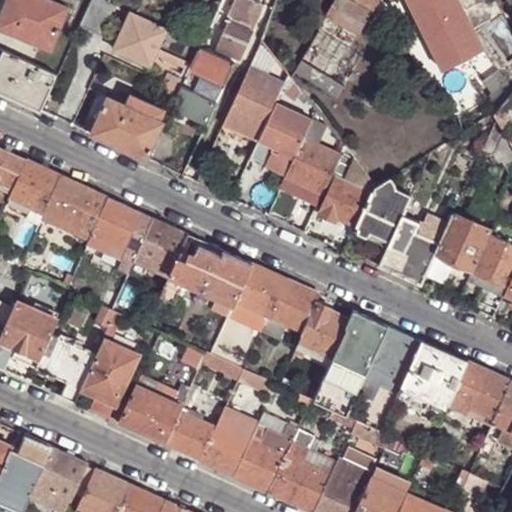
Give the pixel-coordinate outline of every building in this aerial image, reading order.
[(66,10),(41,0),(11,0),(6,15),(2,14),(0,17),(0,31),(49,51),(66,10)] [(6,15),(11,0),(0,0),(0,2),(0,12),(2,14),(6,15)] [(100,38),(114,8),(106,5),(107,3),(100,0),(91,0),(78,29),(100,38)] [(252,0),(233,0),(227,16),(229,17),(243,23),(252,0)] [(328,17),(320,31),(349,49),(371,11),(368,9),(351,0),(335,0),(326,15),(328,17)] [(373,0),(351,0),(368,9),(373,0)] [(466,59),(501,107),(511,93),(511,62),(508,66),(482,29),(475,34),(459,0),(407,0),(444,71),(466,59)] [(227,16),(217,12),(201,47),(214,52),(215,49),(229,17),(227,16)] [(190,63),(197,46),(128,14),(112,50),(149,66),(154,54),(157,48),(187,62),(190,63)] [(229,17),(215,49),(237,59),(239,60),(251,32),(249,26),(243,23),(229,17)] [(349,49),(320,31),(296,71),(338,97),(362,57),(349,49)] [(214,52),(201,47),(197,44),(197,46),(190,63),(182,79),(173,100),(169,109),(205,126),(235,62),(214,52)] [(274,61),(260,46),(249,69),(266,77),(274,61)] [(157,48),(154,54),(184,67),(187,62),(157,48)] [(215,49),(214,52),(235,62),(237,59),(215,49)] [(0,93),(39,111),(56,76),(1,51),(0,53),(0,93)] [(266,77),(249,69),(223,124),(257,139),(274,103),(278,95),(283,85),(266,77)] [(159,93),(173,100),(182,79),(168,73),(159,93)] [(301,90),(288,74),(283,85),(278,95),(293,103),(301,90)] [(378,87),(365,102),(373,108),(386,94),(378,87)] [(122,104),(126,106),(131,95),(127,94),(122,104)] [(131,95),(126,106),(157,120),(162,109),(131,95)] [(90,134),(110,143),(126,106),(122,104),(106,97),(90,134)] [(274,103),(257,139),(275,147),(273,150),(276,152),(269,169),(286,176),(303,139),(313,118),(317,110),(313,105),(307,118),(274,103)] [(126,106),(110,143),(146,160),(163,122),(157,120),(126,106)] [(329,125),(313,118),(303,139),(319,146),(329,125)] [(505,134),(497,121),(482,151),(494,156),(505,134)] [(303,139),(286,176),(281,186),(316,201),(321,191),(323,192),(330,177),(332,172),(339,156),(319,146),(303,139)] [(355,158),(344,145),(339,156),(332,172),(345,177),(355,158)] [(0,181),(13,188),(26,160),(0,148),(0,181)] [(269,169),(276,152),(273,150),(266,167),(269,169)] [(430,154),(418,161),(424,166),(430,154)] [(377,186),(355,158),(345,177),(343,181),(371,194),(373,191),(377,186)] [(207,159),(195,183),(210,190),(222,166),(207,159)] [(31,207),(43,212),(60,176),(26,160),(13,188),(10,194),(9,197),(31,207)] [(345,177),(332,172),(330,177),(334,178),(343,181),(345,177)] [(91,234),(107,197),(60,176),(43,212),(91,234)] [(343,181),(334,178),(318,213),(336,221),(338,217),(356,225),(371,194),(343,181)] [(390,178),(377,186),(373,191),(405,207),(410,196),(401,192),(394,188),(397,186),(390,178)] [(407,179),(401,192),(410,196),(416,184),(407,179)] [(0,189),(10,194),(13,188),(0,181),(0,189)] [(405,207),(373,191),(371,194),(356,225),(389,241),(402,215),(405,207)] [(110,243),(125,250),(142,213),(107,197),(91,234),(96,237),(110,243)] [(39,222),(41,217),(43,212),(31,207),(26,217),(39,222)] [(41,217),(88,239),(91,234),(43,212),(41,217)] [(486,227),(453,212),(444,232),(440,242),(435,252),(456,261),(469,266),(473,269),(489,233),(484,230),(486,227)] [(135,254),(152,218),(142,213),(125,250),(135,254)] [(402,215),(389,241),(379,266),(419,284),(426,273),(435,252),(440,242),(415,231),(419,222),(402,215)] [(150,266),(168,275),(187,233),(152,218),(135,254),(133,259),(150,266)] [(496,219),(489,233),(473,269),(469,279),(504,294),(511,276),(511,232),(510,231),(511,228),(506,226),(507,225),(496,219)] [(419,221),(419,222),(415,231),(440,242),(444,232),(419,221)] [(187,233),(168,275),(182,281),(199,245),(201,240),(187,233)] [(92,245),(107,251),(110,243),(96,237),(92,245)] [(107,251),(121,258),(125,250),(110,243),(107,251)] [(234,300),(251,263),(222,250),(220,255),(199,245),(182,281),(196,288),(216,297),(232,305),(234,300)] [(117,268),(127,273),(133,259),(135,254),(125,250),(121,258),(117,268)] [(456,261),(435,252),(426,273),(446,282),(451,271),(456,261)] [(144,280),(150,266),(133,259),(127,273),(144,280)] [(6,274),(11,263),(5,261),(0,271),(6,274)] [(469,266),(456,261),(451,271),(465,277),(469,266)] [(268,316),(285,278),(251,263),(234,300),(248,306),(268,316)] [(168,275),(159,297),(174,303),(179,293),(177,292),(182,281),(168,275)] [(315,301),(318,293),(285,278),(268,316),(284,323),(301,330),(315,301)] [(177,292),(179,293),(192,299),(194,294),(196,288),(182,281),(177,292)] [(194,294),(214,303),(216,297),(196,288),(194,294)] [(116,311),(119,312),(126,296),(118,292),(111,308),(114,310),(116,311)] [(212,308),(227,315),(230,310),(232,305),(216,297),(214,303),(212,308)] [(243,316),(248,306),(234,300),(232,305),(230,310),(243,316)] [(332,348),(336,349),(344,329),(325,321),(330,308),(315,301),(301,330),(300,333),(332,348)] [(51,334),(57,320),(54,318),(56,314),(52,313),(50,317),(17,302),(6,326),(0,338),(0,368),(3,369),(13,347),(38,359),(51,334)] [(106,327),(114,310),(111,308),(102,305),(95,322),(98,323),(106,327)] [(325,321),(344,329),(349,318),(330,308),(325,321)] [(367,371),(388,325),(354,309),(349,318),(344,329),(336,349),(332,358),(366,373),(367,371)] [(117,330),(124,314),(119,312),(116,311),(109,327),(117,330)] [(278,337),(284,323),(268,316),(261,330),(278,337)] [(99,342),(106,327),(98,323),(91,338),(99,342)] [(404,381),(422,341),(388,325),(367,371),(375,375),(377,369),(404,381)] [(330,353),(332,348),(300,333),(298,338),(330,353)] [(96,354),(51,334),(38,359),(34,368),(66,382),(60,396),(75,402),(81,389),(96,354)] [(103,339),(96,354),(81,389),(97,396),(91,410),(119,423),(130,399),(121,395),(138,355),(103,339)] [(446,404),(465,361),(422,341),(404,381),(402,387),(398,395),(409,400),(412,392),(429,399),(445,407),(446,404)] [(195,370),(202,355),(187,349),(180,364),(195,370)] [(238,376),(242,368),(210,354),(205,352),(202,360),(218,367),(238,376)] [(326,407),(346,416),(357,392),(366,373),(332,358),(312,401),(326,407)] [(495,417),(511,381),(465,361),(446,404),(467,413),(469,409),(475,410),(475,408),(495,417)] [(236,380),(238,376),(218,367),(215,374),(235,383),(236,380)] [(270,394),(274,383),(244,369),(242,368),(238,376),(236,380),(270,394)] [(382,378),(402,387),(404,381),(377,369),(375,375),(382,378)] [(373,399),(382,378),(375,375),(367,371),(366,373),(357,392),(373,399)] [(177,394),(140,377),(136,385),(173,403),(177,394)] [(511,381),(495,417),(493,422),(503,427),(511,430),(511,381)] [(136,385),(130,399),(119,423),(164,443),(181,406),(189,388),(181,384),(177,394),(173,403),(136,385)] [(425,408),(429,399),(412,392),(409,400),(408,400),(425,408)] [(307,406),(310,399),(298,394),(295,401),(307,406)] [(181,406),(164,443),(200,459),(214,427),(185,414),(187,409),(181,406)] [(353,428),(356,421),(346,416),(326,407),(323,415),(353,428)] [(223,408),(214,427),(200,459),(235,475),(250,440),(232,432),(240,416),(223,408)] [(493,422),(495,417),(475,408),(475,410),(469,409),(467,413),(492,424),(493,422)] [(257,423),(257,424),(281,434),(285,425),(261,414),(257,423)] [(257,423),(240,416),(232,432),(250,440),(257,424),(257,423)] [(387,443),(390,436),(381,432),(356,421),(353,428),(351,432),(368,440),(370,435),(387,443)] [(498,439),(503,427),(493,422),(492,424),(486,436),(497,441),(498,439)] [(250,440),(235,475),(269,491),(297,430),(285,425),(281,434),(257,424),(250,440)] [(511,444),(511,430),(503,427),(498,439),(511,444)] [(297,429),(297,430),(269,491),(315,511),(332,475),(316,468),(307,464),(313,452),(299,446),(305,432),(297,429)] [(36,484),(53,447),(25,435),(17,453),(9,469),(8,472),(36,484)] [(421,459),(424,451),(390,436),(387,443),(421,459)] [(0,468),(10,446),(0,441),(0,468)] [(35,486),(70,501),(74,492),(86,466),(87,466),(88,462),(53,447),(36,484),(35,486)] [(3,467),(9,469),(17,453),(10,450),(3,467)] [(321,457),(316,468),(332,475),(337,464),(321,457)] [(366,474),(338,461),(337,464),(332,475),(359,487),(362,483),(368,486),(372,477),(366,474)] [(84,496),(96,471),(87,466),(86,466),(74,492),(84,496)] [(0,504),(18,511),(22,511),(31,494),(35,486),(36,484),(8,472),(9,469),(3,467),(0,472),(0,504)] [(369,467),(366,474),(372,477),(375,469),(369,467)] [(410,482),(376,467),(375,469),(372,477),(406,492),(410,482)] [(456,481),(464,485),(469,472),(462,469),(456,481)] [(119,511),(132,486),(96,471),(84,496),(77,510),(81,511),(119,511)] [(472,488),(478,476),(469,472),(464,485),(472,488)] [(332,475),(315,511),(316,511),(355,511),(368,486),(362,483),(359,487),(332,475)] [(372,477),(368,486),(355,511),(396,511),(406,492),(372,477)] [(411,480),(410,482),(406,492),(396,511),(422,511),(418,510),(423,500),(412,495),(417,483),(411,480)] [(31,494),(65,510),(70,501),(35,486),(31,494)] [(161,511),(166,502),(132,486),(119,511),(161,511)] [(188,511),(166,502),(161,511),(188,511)]
